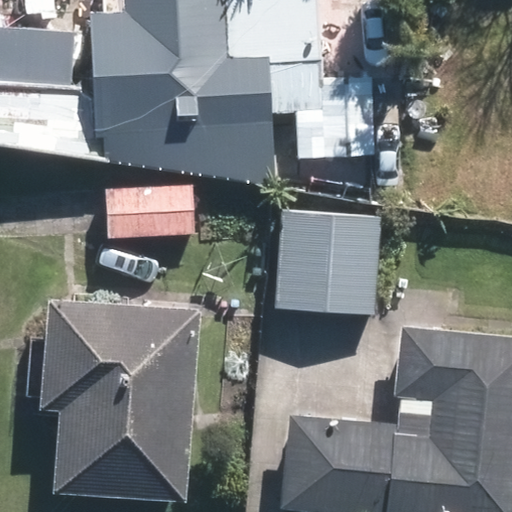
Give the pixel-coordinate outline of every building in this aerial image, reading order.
[(98,0),(104,127),(226,121),(228,156),(335,151),(327,0),(98,0)] [(374,70),(332,72),(336,152),(378,150),(374,70)] [(202,227),(201,178),(112,180),(114,229),(202,227)] [(380,307),(386,212),(290,206),(284,301),(380,307)] [(210,298),(57,285),(47,397),(68,399),(61,483),(193,494),(210,298)] [(436,418),(297,404),(287,502),(391,511),(511,511),(511,327),(409,317),(401,386),(439,390),(436,418)]
